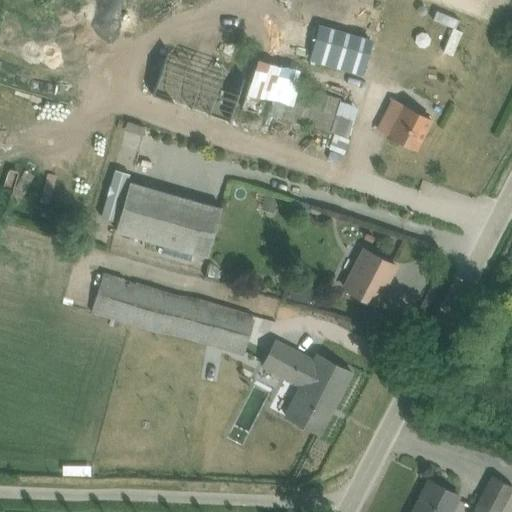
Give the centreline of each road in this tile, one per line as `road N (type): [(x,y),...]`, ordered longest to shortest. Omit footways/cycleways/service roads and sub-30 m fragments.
road 1 (unclassified): [(356,504),(0,490)]
road 2 (tertiary): [(511,200),(356,504)]
